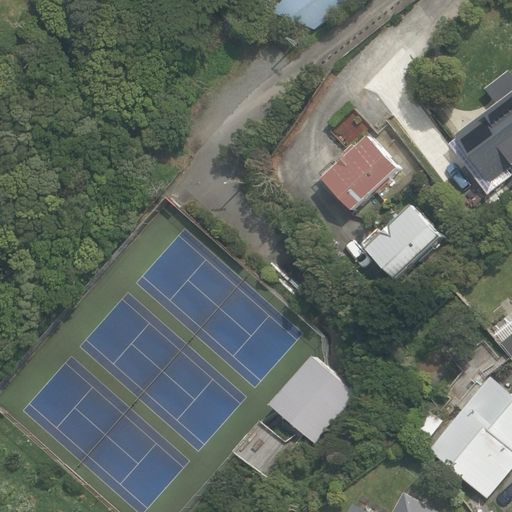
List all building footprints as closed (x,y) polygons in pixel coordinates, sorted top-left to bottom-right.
[(316,29),(352,3),(344,0),(286,0),(272,11),(316,29)] [(428,81),(395,51),(364,84),(395,115),(428,81)] [(511,71),(488,90),(500,104),(460,134),(463,136),(452,145),(491,196),(511,180),(511,71)] [(371,132),(357,113),(331,132),(345,151),(371,132)] [(357,211),(404,168),(374,136),(359,148),(356,145),(347,152),(351,156),(328,179),(357,211)] [(401,281),(447,237),(416,205),(388,233),(383,228),(366,243),(371,248),(370,249),(401,281)] [(365,396),(329,364),(320,356),(276,405),(284,412),(305,431),(309,434),(321,445),(365,396)] [(490,499),(511,473),(511,390),(495,376),(432,450),(490,499)] [(446,421),(433,410),(418,429),(432,440),(446,421)] [(309,434),(305,431),(289,441),(267,423),(265,420),(238,452),(269,480),(296,447),(309,434)] [(442,511),(407,492),(396,511),(373,511),(359,504),(354,511),(442,511)]
